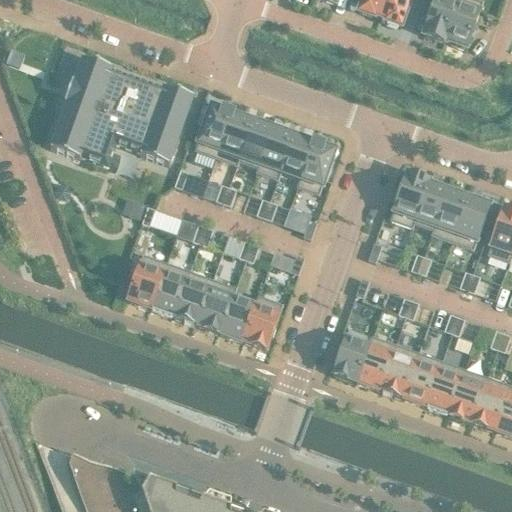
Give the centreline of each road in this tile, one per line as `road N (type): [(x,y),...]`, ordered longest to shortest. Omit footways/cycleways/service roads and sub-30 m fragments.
road 1 (residential): [(236,2),(462,78),(485,74),(511,9)]
road 2 (residential): [(257,490),(336,263)]
road 3 (residential): [(33,0),(213,63)]
road 4 (residential): [(67,272),(0,94)]
road 5 (residential): [(257,490),(112,439),(91,447),(89,459)]
road 6 (residential): [(336,263),(511,326)]
road 7 (residential): [(213,63),(383,125)]
road 8 (residential): [(168,204),(336,263)]
road 9 (residential): [(336,263),(383,125)]
road 10 (residential): [(383,125),(511,170)]
